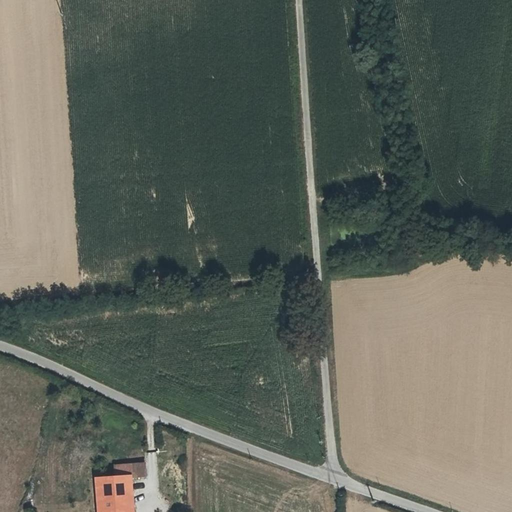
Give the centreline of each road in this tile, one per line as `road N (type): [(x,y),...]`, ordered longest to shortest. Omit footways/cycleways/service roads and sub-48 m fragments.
road 1 (unclassified): [(297,0),(332,478)]
road 2 (unclassified): [(0,344),(332,478)]
